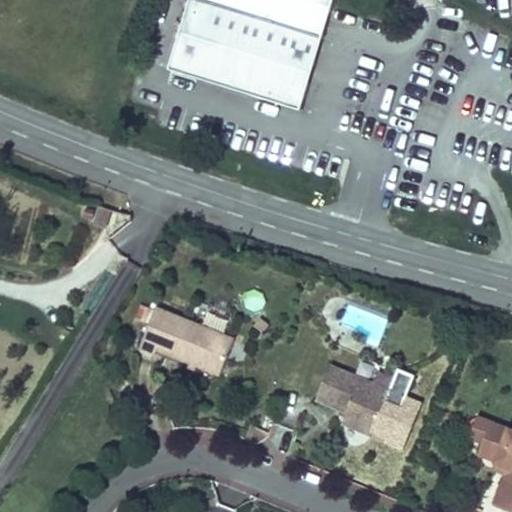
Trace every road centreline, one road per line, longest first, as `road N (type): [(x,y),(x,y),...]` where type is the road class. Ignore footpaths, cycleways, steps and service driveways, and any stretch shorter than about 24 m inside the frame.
road 1 (secondary): [(0,113),(264,211),(511,280)]
road 2 (residential): [(340,511),(199,459),(148,464),(123,477),(91,511)]
